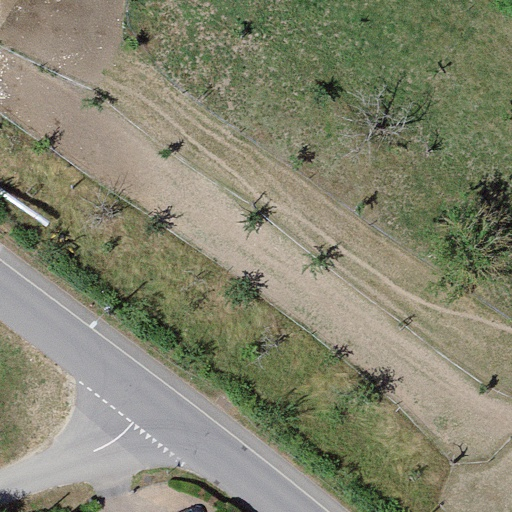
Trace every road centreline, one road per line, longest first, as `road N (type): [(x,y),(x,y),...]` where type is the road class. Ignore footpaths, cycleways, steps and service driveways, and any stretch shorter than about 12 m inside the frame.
road 1 (unclassified): [(0,287),(148,402)]
road 2 (residential): [(148,402),(108,447),(0,490)]
road 3 (unclassified): [(148,402),(286,511)]
